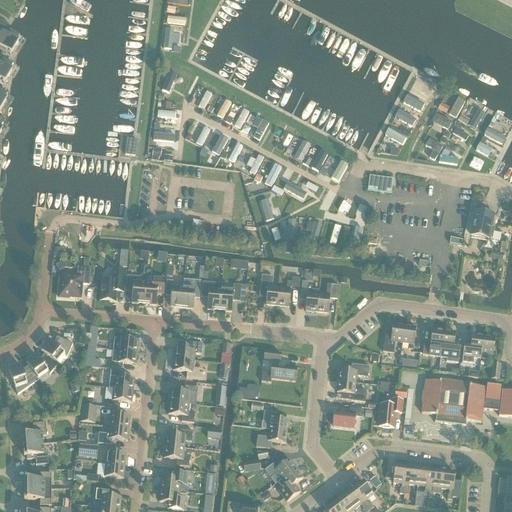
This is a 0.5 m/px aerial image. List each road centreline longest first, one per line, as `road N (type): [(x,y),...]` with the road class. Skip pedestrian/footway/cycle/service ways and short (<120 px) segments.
road 1 (residential): [(336,481),(379,450),(488,462),(487,511)]
road 2 (residential): [(323,339),(336,339),(386,305),(511,320)]
road 3 (residential): [(134,511),(154,324)]
road 4 (residential): [(42,312),(53,226),(65,220),(136,227)]
road 5 (residential): [(323,339),(154,324)]
road 6 (residential): [(336,481),(313,448),(323,339)]
